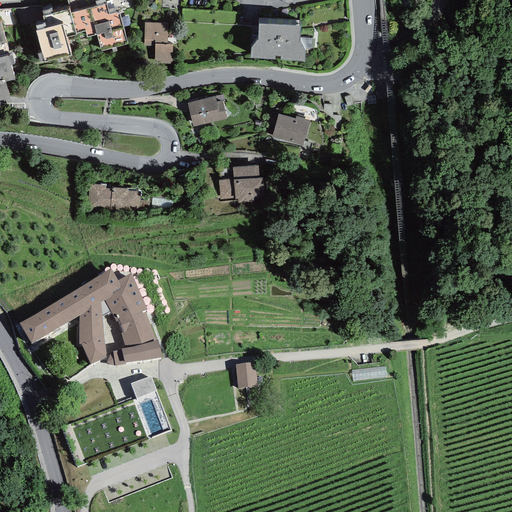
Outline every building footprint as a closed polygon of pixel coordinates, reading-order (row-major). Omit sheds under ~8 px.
[(44,61),(45,62),(71,55),(66,37),(76,35),(76,34),(85,31),(87,37),(96,35),(101,51),(127,44),(118,12),(109,14),(107,4),(105,0),(66,0),(69,9),(53,14),(51,9),(42,11),(43,16),(42,16),(45,24),(35,26),(37,31),(36,31),(42,53),(37,55),(40,62),(44,61)] [(0,58),(8,56),(8,57),(10,56),(0,22),(0,21),(0,58)] [(154,64),(172,64),(173,44),(168,44),(168,23),(144,22),(143,46),(154,47),(154,64)] [(251,48),(251,58),(275,59),(274,56),(280,56),(281,60),(304,61),(305,52),(300,42),(299,42),(300,26),(259,24),(258,40),(257,40),(251,48)] [(0,100),(10,98),(5,82),(14,79),(11,65),(14,64),(12,55),(10,56),(8,57),(8,56),(0,58),(0,100)] [(187,103),(193,127),(226,119),(222,100),(216,102),(215,97),(187,103)] [(271,137),(302,146),(310,121),(296,117),(295,119),(278,114),(271,137)] [(264,200),(262,178),(259,178),(258,165),(233,167),(234,179),(218,180),(220,199),(235,198),(235,199),(238,199),(238,202),(264,200)] [(86,211),(139,214),(140,211),(140,200),(141,191),(128,191),(128,188),(111,187),(111,188),(106,188),(106,185),(88,184),(86,211)] [(147,212),(148,201),(140,200),(140,211),(147,212)] [(110,269),(19,323),(32,343),(79,315),(78,344),(81,344),(90,364),(106,358),(103,316),(110,311),(116,322),(117,321),(122,333),(121,333),(125,348),(121,349),(121,350),(112,352),(107,362),(107,364),(115,366),(126,364),(125,363),(162,358),(158,340),(153,341),(141,312),(146,309),(131,273),(117,281),(110,269)] [(254,367),(236,368),(238,391),(256,389),(254,367)] [(151,381),(131,389),(136,403),(156,394),(151,381)] [(150,440),(134,401),(61,430),(77,469),(92,463),(150,440)]
